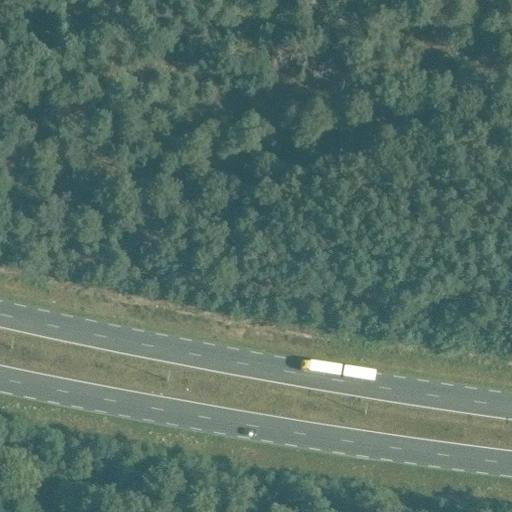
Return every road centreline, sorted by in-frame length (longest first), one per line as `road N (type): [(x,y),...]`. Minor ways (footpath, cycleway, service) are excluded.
road 1 (primary): [(511,403),(254,361),(0,307)]
road 2 (primary): [(0,378),(250,431),(511,468)]
road 3 (track): [(202,0),(493,112),(511,108)]
